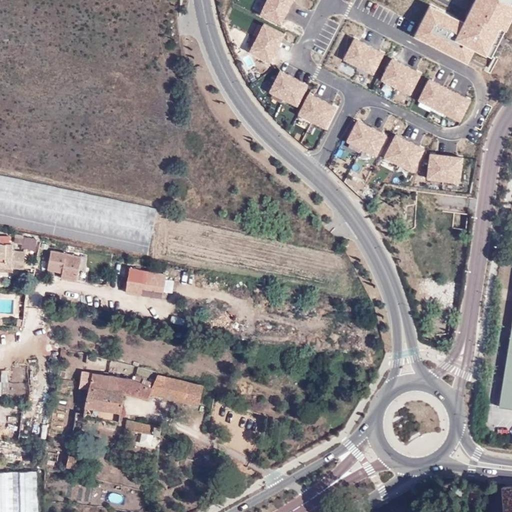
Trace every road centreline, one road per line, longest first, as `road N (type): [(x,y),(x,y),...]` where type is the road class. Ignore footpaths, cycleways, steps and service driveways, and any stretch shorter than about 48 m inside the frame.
road 1 (tertiary): [(401,316),(376,249),(348,208),(233,86),(202,0)]
road 2 (secondary): [(376,415),(349,444),(233,511)]
